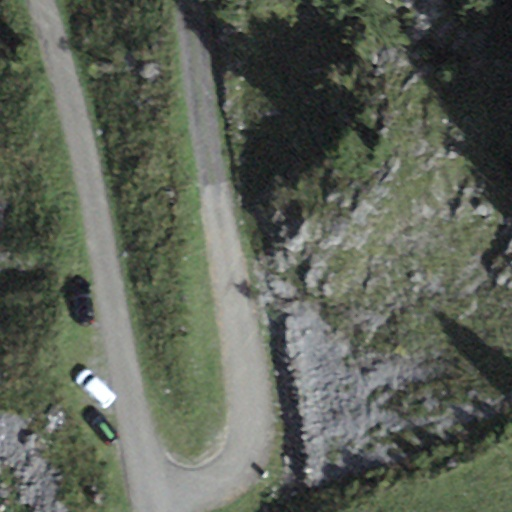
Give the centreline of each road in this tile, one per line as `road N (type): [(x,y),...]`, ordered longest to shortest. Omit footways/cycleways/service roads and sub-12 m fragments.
road 1 (track): [(200,0),(218,200),(253,429),(227,479),(152,504)]
road 2 (track): [(152,511),(40,0)]
